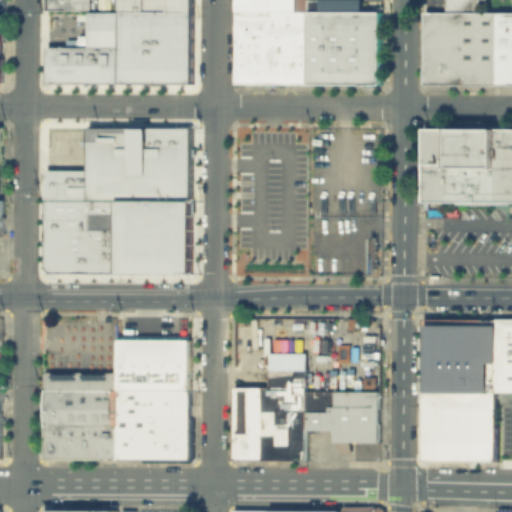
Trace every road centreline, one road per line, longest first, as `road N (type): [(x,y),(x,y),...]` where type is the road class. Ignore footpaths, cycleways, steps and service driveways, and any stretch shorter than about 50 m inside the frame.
road 1 (residential): [(215,0),(211,511)]
road 2 (residential): [(26,0),(22,511)]
road 3 (residential): [(0,104),(511,107)]
road 4 (secondary): [(511,297),(0,299)]
road 5 (secondary): [(404,0),(402,484)]
road 6 (secondary): [(0,482),(212,483)]
road 7 (secondary): [(212,483),(402,484)]
